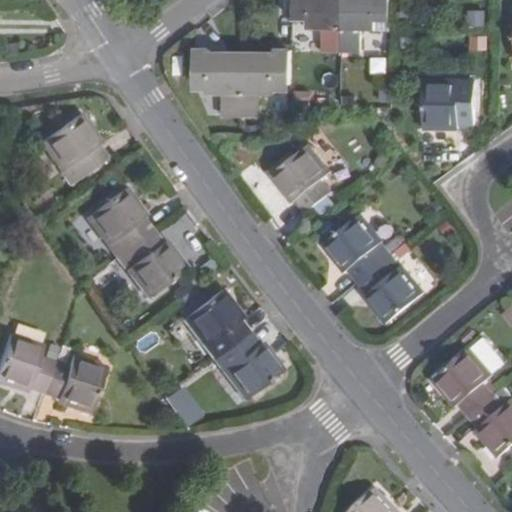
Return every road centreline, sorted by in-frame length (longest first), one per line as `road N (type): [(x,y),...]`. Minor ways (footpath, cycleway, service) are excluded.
road 1 (residential): [(112,66),(367,385)]
road 2 (residential): [(318,430),(131,454),(0,430)]
road 3 (residential): [(367,385),(503,262)]
road 4 (residential): [(367,385),(485,511)]
road 5 (residential): [(511,145),(473,173),(468,206),(503,262)]
